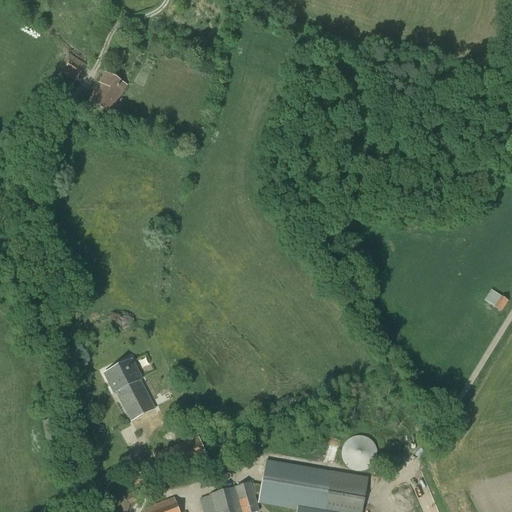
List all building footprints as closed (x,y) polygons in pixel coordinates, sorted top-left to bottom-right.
[(57,70),(75,82),(86,66),(68,54),(57,70)] [(89,102),(110,114),(127,86),(105,73),(89,102)] [(508,302),(491,291),(484,301),(501,313),(508,302)] [(131,360),(104,374),(114,395),(116,393),(131,422),(175,399),(162,375),(142,385),(140,381),(141,381),(131,360)] [(57,440),(54,420),(43,422),(46,442),(57,440)] [(341,452),(341,453),(341,454),(341,455),(341,457),(341,458),(342,460),(343,462),(343,463),(344,465),(345,466),(346,467),(348,468),(349,469),(350,470),(351,471),(353,471),(355,472),(357,472),(358,472),(360,472),(362,472),(364,471),(365,471),(367,470),(368,469),(370,468),(371,467),(373,466),(374,464),(374,463),(375,462),(375,461),(376,459),(376,458),(377,457),(377,456),(377,454),(377,453),(377,451),(376,449),(375,448),(375,446),(374,444),(373,443),(372,442),(371,441),(369,440),(368,439),(366,438),(364,437),(363,437),(361,436),(360,436),(358,436),(356,436),(355,437),(353,437),(351,438),(349,439),(348,440),(346,441),(345,443),(344,444),(343,445),(342,447),(342,449),(341,450),(341,452)] [(198,437),(154,454),(162,477),(208,460),(198,437)] [(232,470),(245,466),(242,455),(241,455),(229,458),(232,470)] [(361,511),(367,480),(265,461),(261,486),(251,484),(248,484),(209,496),(199,499),(202,511),(258,511),(254,495),(260,494),(258,502),(297,509),(296,511),(361,511)] [(150,469),(149,467),(125,474),(129,487),(158,478),(155,467),(150,469)] [(143,498),(138,489),(122,498),(116,511),(127,511),(130,505),(143,498)] [(75,499),(79,507),(91,501),(88,493),(75,499)] [(179,511),(174,498),(143,510),(143,511),(179,511)]
